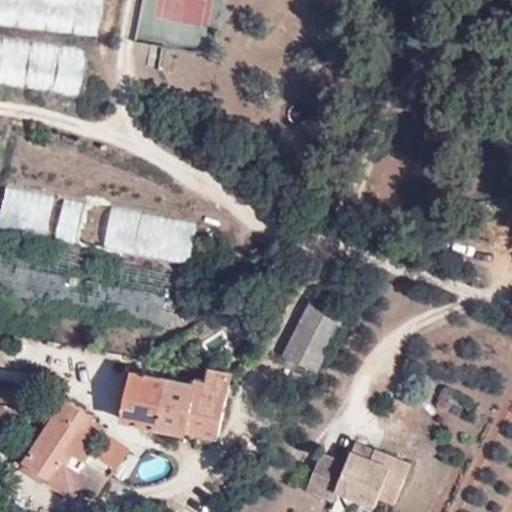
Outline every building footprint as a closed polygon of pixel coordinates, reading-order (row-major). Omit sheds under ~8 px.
[(0,0),(0,25),(99,39),(104,0),(0,0)] [(0,87),(84,100),(88,53),(0,39),(0,87)] [(0,184),(0,228),(23,233),(36,172),(3,166),(0,184)] [(186,262),(197,203),(36,172),(23,233),(186,262)] [(0,237),(22,241),(23,233),(0,228),(0,237)] [(186,262),(23,233),(22,241),(0,237),(0,291),(175,324),(186,262)] [(298,365),(317,333),(330,313),(321,307),(319,306),(286,357),(298,365)] [(330,313),(317,333),(298,365),(314,375),(347,325),(338,318),(330,313)] [(198,388),(192,413),(213,417),(224,373),(202,369),(198,388)] [(161,429),(170,383),(128,375),(119,419),(161,429)] [(207,432),(209,430),(213,417),(192,413),(198,388),(170,383),(161,429),(181,432),(182,428),(207,432)] [(27,405),(30,386),(3,384),(1,401),(27,405)] [(83,411),(60,395),(57,398),(16,461),(72,497),(80,485),(89,490),(96,477),(73,463),(85,447),(93,435),(87,432),(91,427),(86,422),(80,419),(83,411)] [(395,505),(412,467),(356,443),(346,464),(323,454),(308,489),(334,501),(339,492),(376,508),(380,499),(395,505)] [(96,477),(101,471),(106,462),(85,447),(73,463),(96,477)] [(125,448),(105,473),(108,475),(118,482),(138,457),(125,448)] [(105,473),(101,471),(96,477),(89,490),(96,494),(108,475),(105,473)]
